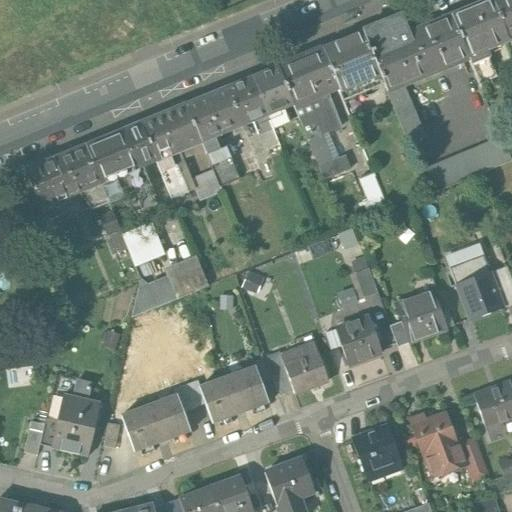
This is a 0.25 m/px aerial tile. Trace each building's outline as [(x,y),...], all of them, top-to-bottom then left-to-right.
[(493,0),(452,17),(469,59),(479,84),(495,77),(484,51),(509,41),(508,37),(493,0)] [(511,0),(493,0),(508,37),(511,35),(511,0)] [(452,17),(407,35),(400,17),(363,33),(385,85),(409,144),(424,138),(403,87),(469,59),(452,17)] [(363,33),(323,49),(323,50),(340,90),(339,90),(344,102),(385,85),(363,33)] [(323,50),(279,68),(294,106),(294,107),(324,180),(350,170),(345,157),(332,163),(321,136),(341,127),(328,95),(339,90),(340,90),(323,50)] [(279,68),(253,78),(268,117),(273,129),(290,122),(285,110),(294,107),(294,106),(279,68)] [(253,78),(227,89),(243,127),(268,117),(253,78)] [(227,89),(186,106),(202,144),(243,127),(227,89)] [(186,106),(141,124),(156,162),(156,163),(168,158),(179,153),(202,144),(186,106)] [(141,124),(85,147),(101,184),(109,204),(136,193),(140,202),(141,203),(154,197),(156,197),(143,167),(156,162),(141,124)] [(502,139),(420,172),(430,196),(511,163),(502,139)] [(179,153),(199,202),(222,193),(202,144),(179,153)] [(85,147),(54,160),(69,197),(101,184),(85,147)] [(175,162),(171,164),(168,158),(156,163),(172,200),(180,196),(181,197),(183,196),(183,195),(188,193),(175,162)] [(41,209),(69,197),(54,160),(25,172),(41,209)] [(377,171),(361,177),(374,211),(390,205),(377,171)] [(154,197),(141,203),(140,202),(138,202),(146,220),(160,213),(154,197)] [(4,211),(0,212),(0,234),(11,230),(4,211)] [(55,220),(37,227),(46,249),(64,242),(55,220)] [(126,231),(138,266),(170,255),(158,220),(126,231)] [(128,250),(119,230),(107,235),(116,255),(128,250)] [(490,274),(483,257),(449,270),(469,323),(503,310),(490,274)] [(511,281),(507,268),(490,274),(503,310),(511,307),(511,281)] [(433,293),(395,307),(401,324),(409,345),(446,331),(433,293)] [(368,319),(336,331),(348,367),(381,355),(368,319)] [(401,324),(390,328),(397,349),(409,345),(401,324)] [(300,363),(296,351),(280,357),(293,393),(294,396),(328,383),(318,356),(300,363)] [(279,354),(265,360),(279,398),(293,393),(280,357),(279,354)] [(271,381),(264,360),(253,364),(255,369),(261,385),(271,381)] [(200,388),(199,389),(205,405),(212,425),(268,405),(261,385),(255,369),(200,388)] [(198,382),(185,386),(194,409),(205,405),(199,389),(200,388),(198,382)] [(511,391),(510,385),(474,398),(486,430),(511,420),(511,391)] [(185,386),(173,391),(175,397),(177,397),(183,413),(194,409),(185,386)] [(100,404),(64,396),(57,423),(51,449),(51,450),(87,459),(100,404)] [(175,397),(121,417),(134,454),(190,433),(183,413),(177,397),(175,397)] [(444,416),(424,423),(422,417),(411,421),(414,428),(413,428),(426,464),(432,467),(444,463),(448,474),(468,467),(469,466),(461,445),(459,442),(454,444),(454,442),(456,442),(458,437),(456,432),(451,430),(450,431),(444,416)] [(57,423),(45,420),(39,446),(51,449),(57,423)] [(119,427),(107,425),(102,448),(114,451),(119,427)] [(387,431),(352,443),(367,484),(368,484),(365,476),(399,464),(387,431)] [(487,477),(474,440),(461,445),(469,466),(468,467),(473,482),(487,477)] [(301,462),(264,475),(276,509),(277,511),(301,511),(298,501),(313,495),(301,462)] [(251,511),(239,478),(208,490),(215,511),(251,511)] [(215,511),(208,490),(178,501),(181,511),(215,511)] [(497,511),(492,499),(469,507),(470,511),(497,511)] [(29,511),(30,508),(0,501),(0,511),(29,511)]
